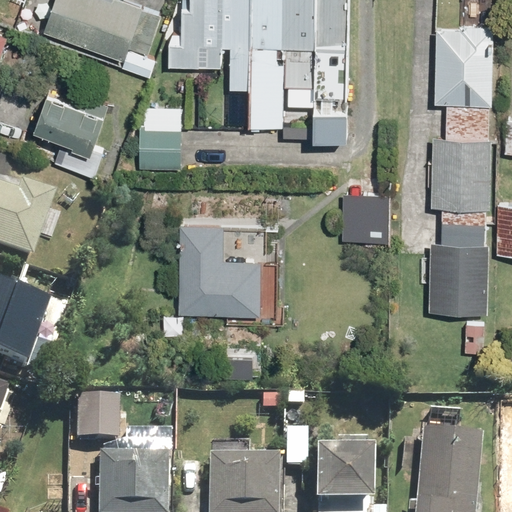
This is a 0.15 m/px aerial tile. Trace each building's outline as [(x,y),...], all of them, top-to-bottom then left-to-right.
[(54,0),(44,33),(125,60),(128,51),(147,57),(161,17),(141,10),(143,5),(128,0),(54,0)] [(218,48),(218,0),(190,0),(191,14),(182,14),(181,48),(169,47),(169,65),(218,66),(218,48)] [(248,0),(218,0),(218,48),(231,49),(231,91),(247,92),(248,49),(248,0)] [(284,0),(248,0),(248,49),(247,92),(247,130),(282,130),(283,87),(284,0)] [(313,0),(284,0),(283,87),(312,87),(313,0)] [(349,0),(313,0),(312,87),(311,147),(347,148),(349,0)] [(465,22),(443,22),(441,95),(499,96),(500,19),(465,18),(465,22)] [(43,100),(30,138),(71,151),(70,156),(89,162),(105,114),(68,102),(66,108),(43,100)] [(183,127),(141,127),(141,169),(183,169),(183,127)] [(497,132),(438,131),(436,200),(495,201),(497,132)] [(0,244),(35,257),(59,191),(24,178),(20,189),(0,181),(0,244)] [(397,192),(350,191),(349,235),(396,236),(397,192)] [(511,195),(498,195),(498,250),(511,249),(511,195)] [(230,217),(185,217),(184,308),(268,308),(268,252),(230,252),(230,217)] [(495,237),(435,236),(434,305),(494,306),(495,237)] [(0,279),(0,327),(16,285),(0,279)] [(50,298),(16,285),(0,327),(0,351),(26,361),(50,298)] [(0,441),(17,393),(9,390),(10,385),(0,381),(0,441)] [(102,395),(79,396),(78,438),(121,439),(122,397),(102,395)] [(310,431),(291,429),(288,464),(308,465),(310,431)] [(478,511),(485,435),(425,429),(418,502),(411,501),(409,511),(478,511)] [(340,447),(321,447),(321,501),(378,501),(378,447),(370,447),(370,438),(340,438),(340,447)] [(170,511),(171,452),(100,452),(99,511),(170,511)] [(281,511),(282,454),(210,454),(210,511),(281,511)]
